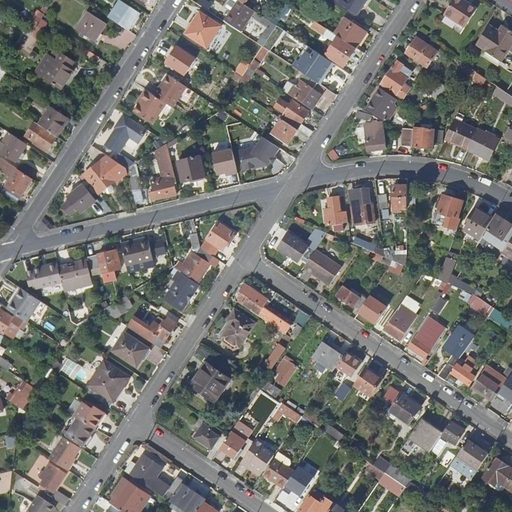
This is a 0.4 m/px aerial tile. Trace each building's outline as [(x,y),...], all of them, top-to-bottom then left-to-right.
[(203,0),(199,0),(197,5),(209,12),(213,6),(203,0)] [(229,17),(225,23),(241,33),(255,12),(243,4),(237,0),(231,0),(226,9),(229,11),(226,15),(229,17)] [(294,0),(291,5),(307,16),(316,3),(311,0),(294,0)] [(366,17),(367,15),(377,1),(374,0),(344,0),(340,7),(361,21),(364,15),(366,17)] [(461,0),(454,0),(445,15),(465,28),(477,10),(461,0)] [(120,2),(109,18),(111,20),(122,27),(129,32),(140,15),(120,2)] [(37,10),(28,24),(36,29),(42,20),(49,9),(45,6),(41,13),(37,10)] [(276,6),(267,20),(277,26),(286,13),(276,6)] [(106,24),(86,11),(74,29),(95,42),(106,24)] [(200,14),(186,35),(207,48),(221,27),(200,14)] [(346,18),(336,35),(357,49),(368,32),(346,18)] [(335,43),(327,54),(345,66),(357,49),(336,35),(320,24),(317,29),(329,36),(335,43)] [(501,63),(511,46),(511,32),(507,29),(503,35),(489,26),(476,45),(486,52),(485,53),(501,63)] [(264,34),(258,44),(263,48),(269,39),(270,38),(264,34)] [(406,54),(426,68),(437,52),(417,38),(406,54)] [(269,39),(263,48),(270,52),(276,42),(269,39)] [(16,48),(7,62),(12,65),(21,51),(16,48)] [(195,59),(177,48),(166,63),(185,75),(195,59)] [(61,89),(78,64),(55,49),(44,66),(51,70),(45,79),(61,89)] [(296,69),(306,76),(319,84),(329,69),(331,70),(335,65),(315,52),(309,62),(303,58),(296,69)] [(381,84),(396,95),(400,89),(402,91),(405,87),(403,85),(408,78),(399,72),(401,70),(404,65),(397,60),(381,84)] [(458,69),(472,79),(475,72),(462,63),(458,69)] [(245,75),(243,79),(242,81),(246,84),(255,71),(250,68),(245,75)] [(399,72),(408,78),(410,76),(401,70),(399,72)] [(235,74),(243,79),(245,75),(238,71),(235,74)] [(475,72),(472,79),(481,86),(486,79),(475,72)] [(232,79),(240,84),(242,81),(243,79),(235,74),(232,79)] [(188,87),(169,75),(155,96),(167,104),(173,108),(174,108),(188,87)] [(301,89),(296,98),(313,110),(322,95),(315,90),(319,84),(306,76),(298,87),(301,89)] [(427,90),(435,99),(451,91),(437,81),(427,90)] [(298,87),(293,96),(296,98),(301,89),(298,87)] [(155,96),(146,90),(140,100),(142,101),(135,113),(154,125),(167,104),(155,96)] [(379,90),(367,109),(382,119),(395,99),(379,90)] [(504,101),(511,105),(511,97),(506,93),(502,91),(498,97),(499,97),(504,101)] [(499,97),(496,102),(501,106),(504,101),(499,97)] [(280,118),(283,120),(299,130),(311,137),(314,132),(302,123),(310,111),(294,101),(292,105),(289,108),(284,116),(282,115),(280,118)] [(415,109),(415,120),(419,121),(431,114),(425,104),(415,109)] [(51,108),(41,124),(59,135),(69,121),(51,108)] [(139,144),(148,130),(124,115),(119,122),(121,123),(105,146),(119,155),(130,138),(139,144)] [(283,120),(273,134),(289,144),(299,130),(283,120)] [(454,120),(445,141),(458,147),(459,145),(468,149),(476,131),(454,120)] [(26,138),(48,152),(59,135),(41,124),(38,121),(26,138)] [(365,126),(368,150),(387,149),(384,124),(365,126)] [(414,130),(413,147),(434,149),(434,144),(443,144),(444,132),(435,132),(435,130),(414,129),(414,130)] [(404,130),(403,146),(413,147),(414,130),(404,130)] [(476,131),(468,149),(467,150),(489,160),(498,141),(477,130),(476,131)] [(11,138),(2,153),(16,162),(27,145),(10,134),(9,136),(11,138)] [(264,137),(258,147),(240,151),(244,170),(270,165),(281,148),(264,137)] [(230,174),(238,172),(235,159),(232,148),(213,152),(218,174),(230,171),(230,174)] [(116,162),(127,169),(135,165),(120,156),(116,162)] [(108,157),(84,176),(99,195),(106,190),(109,187),(116,182),(117,184),(129,175),(128,170),(127,169),(116,162),(108,157)] [(200,157),(178,162),(182,182),(195,179),(195,182),(205,180),(200,157)] [(32,180),(10,166),(6,172),(13,176),(6,187),(21,197),(26,189),(30,187),(32,184),(32,180)] [(129,175),(132,192),(140,190),(136,169),(128,170),(129,175)] [(153,185),(155,191),(150,192),(152,201),(176,195),(174,184),(177,184),(175,175),(172,176),(155,180),(156,184),(153,185)] [(393,187),(394,212),(401,212),(401,210),(407,209),(408,207),(408,193),(408,179),(398,179),(399,186),(393,187)] [(84,186),(68,199),(71,202),(63,209),(69,216),(77,210),(80,215),(96,202),(84,186)] [(350,197),(355,225),(374,223),(372,204),(369,204),(367,188),(356,190),(357,196),(350,197)] [(408,193),(408,207),(416,207),(417,193),(408,193)] [(379,195),(380,209),(388,208),(387,195),(379,195)] [(438,213),(458,219),(463,202),(443,195),(438,213)] [(328,198),(332,225),(334,225),(336,232),(343,231),(342,224),(349,222),(347,212),(340,213),(338,197),(328,198)] [(471,220),(466,228),(482,237),(494,218),(476,207),(469,219),(471,220)] [(498,212),(487,231),(508,243),(511,238),(511,228),(503,223),(507,218),(498,212)] [(221,224),(203,250),(215,258),(222,249),(225,250),(236,233),(221,224)] [(191,235),(196,255),(211,266),(215,268),(220,261),(215,258),(203,250),(201,248),(197,234),(191,235)] [(278,249),(299,263),(309,248),(289,234),(278,249)] [(455,237),(447,258),(455,261),(462,240),(455,237)] [(511,238),(508,243),(502,253),(511,259),(511,238)] [(122,248),(127,267),(154,260),(149,241),(122,248)] [(359,253),(390,266),(394,261),(385,257),(363,248),(359,253)] [(306,264),(304,267),(330,285),(342,267),(316,250),(306,264)] [(88,258),(93,276),(120,270),(116,251),(107,253),(104,254),(88,258)] [(384,252),(385,257),(394,261),(404,266),(407,266),(407,262),(394,257),(393,253),(384,252)] [(180,271),(199,285),(211,266),(196,255),(185,270),(180,267),(178,270),(180,271)] [(444,266),(442,272),(439,280),(447,283),(455,261),(447,258),(444,266)] [(59,266),(62,281),(64,291),(92,285),(86,261),(75,263),(76,267),(69,269),(68,265),(68,264),(59,266)] [(390,266),(389,268),(400,273),(404,266),(394,261),(390,266)] [(423,273),(439,280),(442,272),(437,272),(407,261),(407,262),(407,266),(423,273)] [(26,274),(29,286),(33,285),(34,288),(62,281),(59,266),(58,263),(46,266),(47,269),(34,272),(26,274)] [(183,313),(201,286),(199,285),(180,271),(174,280),(177,282),(174,287),(175,288),(173,292),(172,291),(165,301),(183,313)] [(381,280),(374,289),(380,293),(384,285),(382,284),(384,282),(381,280)] [(447,285),(436,280),(434,284),(444,289),(447,285)] [(139,282),(131,284),(133,293),(143,286),(142,284),(141,285),(139,282)] [(241,290),(236,298),(236,300),(253,311),(257,305),(265,310),(267,307),(264,305),(268,301),(244,285),(241,290)] [(338,295),(354,306),(355,305),(360,309),(368,298),(361,294),(360,296),(344,286),(338,295)] [(41,302),(22,290),(14,302),(13,301),(7,310),(16,315),(24,321),(28,323),(41,302)] [(468,305),(464,312),(482,324),(486,318),(484,316),(487,312),(490,314),(494,309),(485,302),(484,303),(476,298),(477,297),(473,294),(468,302),(470,304),(468,305)] [(368,298),(360,309),(358,312),(376,324),(387,307),(370,295),(368,298)] [(103,311),(114,318),(122,314),(115,303),(103,311)] [(253,311),(286,333),(290,327),(274,316),(276,313),(267,307),(265,310),(257,305),(253,311)] [(384,330),(401,341),(418,317),(401,305),(384,330)] [(488,317),(509,332),(511,327),(511,320),(494,309),(490,314),(488,317)] [(72,323),(77,326),(87,320),(85,310),(69,312),(72,323)] [(239,347),(255,324),(235,310),(229,318),(234,321),(224,337),(239,347)] [(301,310),(294,322),(303,327),(310,316),(301,310)] [(24,321),(16,315),(15,316),(8,312),(7,314),(2,311),(0,313),(0,330),(4,333),(6,331),(14,336),(24,321)] [(129,328),(154,344),(161,349),(178,325),(167,317),(163,322),(161,326),(155,322),(151,328),(135,318),(129,328)] [(438,375),(445,380),(449,375),(461,357),(475,336),(459,325),(444,348),(454,355),(448,363),(447,362),(438,375)] [(129,328),(113,350),(138,367),(154,344),(129,328)] [(409,347),(426,358),(432,349),(423,344),(428,337),(421,332),(416,339),(415,338),(409,347)] [(312,357),(333,371),(337,366),(343,357),(322,343),(312,357)] [(274,366),(286,349),(280,344),(268,362),(274,366)] [(202,372),(192,385),(216,401),(230,378),(219,371),(224,362),(199,345),(195,351),(205,358),(202,361),(204,362),(199,370),(202,372)] [(343,357),(337,366),(347,373),(351,368),(356,371),(361,363),(345,353),(343,357)] [(284,386),(297,367),(289,362),(290,359),(286,356),(277,371),(281,374),(276,380),(284,386)] [(461,357),(449,375),(457,381),(459,378),(469,385),(475,377),(472,374),(480,364),(469,357),(466,361),(461,357)] [(106,363),(87,392),(112,408),(132,379),(106,363)] [(487,365),(471,388),(492,402),(496,397),(503,386),(490,377),(494,370),(487,365)] [(367,367),(354,385),(371,397),(384,378),(367,367)] [(509,367),(503,375),(508,379),(510,376),(511,373),(511,368),(511,369),(509,367)] [(511,377),(510,376),(508,379),(503,386),(496,397),(503,402),(506,398),(511,402),(511,377)] [(22,408),(37,389),(24,378),(9,397),(22,408)] [(346,381),(339,392),(347,397),(354,386),(346,381)] [(253,389),(243,403),(244,404),(240,409),(242,411),(240,413),(243,415),(257,394),(262,388),(253,382),(250,387),(253,389)] [(267,382),(263,389),(273,396),(275,398),(280,391),(267,382)] [(421,408),(390,386),(383,397),(394,405),(389,412),(409,425),(421,408)] [(262,388),(257,394),(268,402),(273,396),(263,389),(262,388)] [(282,402),(272,417),(276,419),(279,421),(284,414),(294,421),(291,424),(288,421),(285,426),(293,431),(302,417),(282,402)] [(86,403),(77,416),(97,430),(107,414),(97,407),(95,410),(86,403)] [(23,442),(31,415),(24,411),(20,408),(17,435),(17,438),(23,442)] [(77,416),(66,433),(86,447),(97,430),(77,416)] [(272,417),(267,425),(271,428),(275,423),(274,422),(276,419),(272,417)] [(421,420),(409,438),(410,438),(402,450),(409,456),(417,443),(429,452),(441,435),(442,434),(421,420)] [(450,421),(442,434),(441,435),(455,445),(464,431),(450,421)] [(239,422),(229,436),(221,448),(235,458),(253,431),(239,422)] [(194,437),(212,449),(221,435),(215,432),(217,429),(214,427),(212,430),(203,424),(194,437)] [(4,446),(16,444),(17,438),(17,435),(3,438),(4,446)] [(65,438),(50,460),(67,471),(68,470),(82,449),(65,438)] [(468,440),(456,457),(477,471),(489,454),(468,440)] [(256,441),(241,463),(253,471),(255,468),(262,472),(274,456),(262,448),(263,446),(256,441)] [(388,469),(385,474),(405,488),(408,483),(421,464),(409,456),(402,450),(401,450),(388,469)] [(126,472),(173,504),(185,487),(186,486),(175,479),(169,487),(156,478),(162,468),(145,456),(137,467),(132,464),(126,472)] [(497,482),(511,492),(511,473),(506,469),(508,467),(496,459),(483,479),(494,486),(497,482)] [(273,460),(262,476),(283,490),(294,474),(273,460)] [(376,467),(385,474),(388,469),(378,463),(376,467)] [(55,495),(68,475),(55,467),(50,474),(47,471),(42,478),(46,480),(41,488),(49,493),(50,491),(55,495)] [(378,483),(399,497),(405,488),(385,474),(378,483)] [(29,483),(36,488),(39,484),(31,479),(29,483)] [(127,481),(112,503),(113,504),(124,511),(139,511),(150,497),(127,481)] [(405,488),(417,495),(419,491),(408,483),(405,488)] [(185,487),(173,504),(170,508),(175,511),(198,511),(204,503),(206,501),(185,487)] [(309,496),(299,511),(300,511),(327,511),(334,503),(325,497),(321,504),(309,496)] [(51,511),(55,507),(39,497),(29,511),(51,511)] [(216,511),(204,503),(198,511),(216,511)] [(334,503),(327,511),(347,511),(334,503)]
